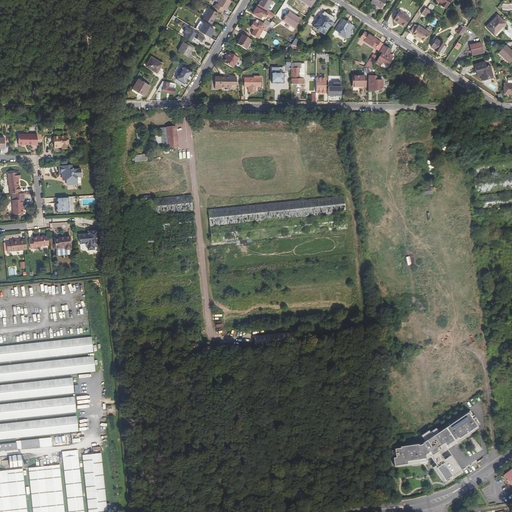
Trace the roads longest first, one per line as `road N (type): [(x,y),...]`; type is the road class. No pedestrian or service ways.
road 1 (residential): [(188,105),(503,109)]
road 2 (unclassified): [(335,0),(503,109)]
road 3 (residential): [(0,228),(38,223),(33,158),(0,158)]
road 4 (residential): [(396,508),(445,497),(511,457)]
road 5 (residential): [(188,105),(246,0)]
